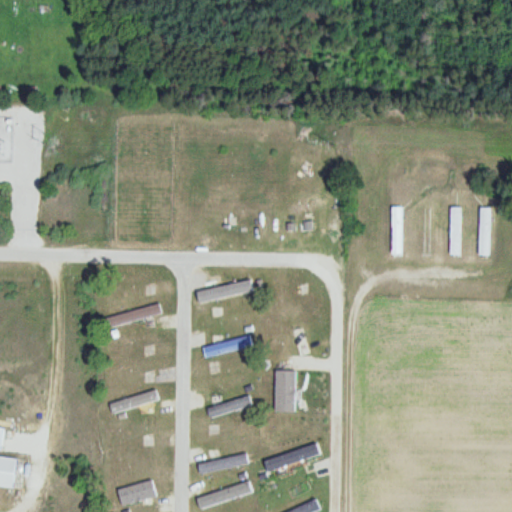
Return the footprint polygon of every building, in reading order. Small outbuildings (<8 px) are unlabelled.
[(403,207),(389,207),(389,256),(403,256),(403,207)] [(448,257),(461,257),(461,207),(448,207),(448,257)] [(491,208),(477,208),(477,257),(491,257),(491,208)] [(202,292),(204,304),(254,295),(252,283),(202,292)] [(110,329),(162,314),(159,303),(107,318),(110,329)] [(297,413),(297,372),(274,372),(274,413),(297,413)] [(160,402),(157,390),(107,403),(110,415),(160,402)] [(203,409),(205,419),(254,407),(251,397),(203,409)] [(0,449),(6,450),(8,428),(0,427),(0,449)] [(200,467),(204,476),(249,461),(246,452),(200,467)] [(19,458),(0,456),(0,486),(15,489),(19,458)] [(119,490),(124,506),(158,496),(153,480),(119,490)] [(196,497),(199,508),(254,494),(251,483),(196,497)] [(285,511),(316,511),(322,509),(317,498),(285,511)]
